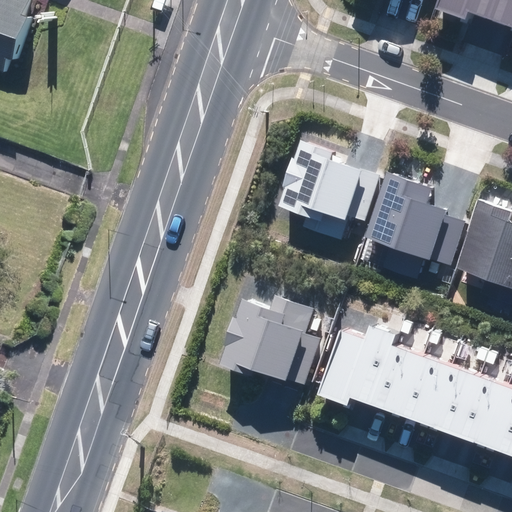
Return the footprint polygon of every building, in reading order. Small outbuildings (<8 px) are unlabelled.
[(24,0),(0,0),(0,77),(5,79),(33,3),(24,0)] [(511,0),(443,0),(474,11),(477,4),(511,17),(511,0)] [(309,134),(285,198),(310,207),(305,220),(345,235),(355,208),(365,211),(382,166),(342,151),(343,147),(309,134)] [(440,182),(394,165),(361,253),(420,275),(429,252),(447,258),(467,204),(436,193),(440,182)] [(511,202),(485,192),(453,281),(511,302),(511,300),(511,202)] [(267,363),(312,380),(334,320),(315,313),(319,301),(283,288),(278,300),(251,290),(227,356),(264,370),(267,363)] [(373,328),(350,319),(325,384),(358,396),(360,390),(511,445),(511,378),(400,338),(403,328),(377,318),(373,328)]
